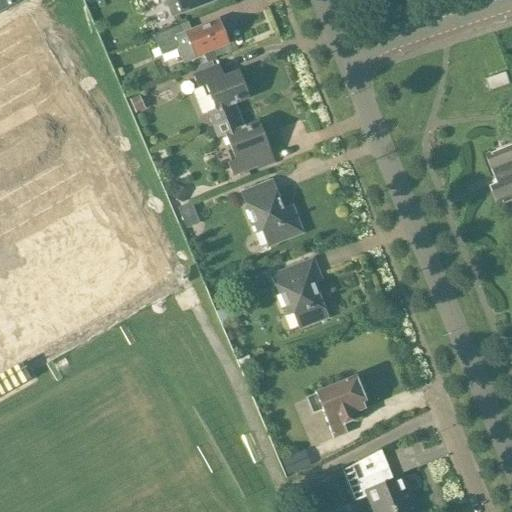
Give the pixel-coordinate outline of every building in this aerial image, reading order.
[(0,0),(0,14),(24,0),(0,0)] [(169,4),(174,18),(213,3),(211,0),(174,0),(175,2),(169,4)] [(183,65),(198,59),(197,57),(203,54),(206,63),(215,60),(212,51),(226,45),(217,23),(191,33),(187,22),(153,37),(160,56),(177,50),(183,65)] [(202,116),(207,114),(212,127),(239,117),(234,104),(249,99),(239,72),(223,78),(219,67),(192,77),(197,89),(192,92),(202,116)] [(508,87),(504,73),(483,80),(487,94),(508,87)] [(132,112),(141,108),(135,94),(126,98),(132,112)] [(244,128),(239,117),(212,127),(217,140),(225,136),(231,151),(228,153),(231,162),(227,164),(232,178),(259,168),(254,155),(268,149),(258,123),(244,128)] [(511,144),(484,156),(495,183),(488,187),(496,207),(511,200),(511,250),(511,251),(511,144)] [(303,235),(296,218),(286,221),(271,183),(241,194),(257,234),(262,232),(269,248),(303,235)] [(190,193),(176,187),(171,198),(185,204),(190,193)] [(177,209),(186,230),(199,224),(191,203),(177,209)] [(318,273),(313,260),(272,277),(288,316),(293,314),(299,331),(328,319),(310,276),(318,273)] [(235,361),(240,370),(251,365),(247,356),(235,361)] [(0,403),(40,381),(31,364),(0,381),(0,403)] [(354,377),(313,394),(314,395),(305,399),(311,414),(320,411),(332,439),(345,434),(341,425),(359,418),(357,412),(364,410),(361,404),(364,402),(354,377)] [(280,462),(287,478),(309,467),(303,452),(280,462)] [(354,501),(366,496),(373,511),(384,511),(412,501),(401,475),(392,479),(387,467),(347,483),(354,501)] [(416,511),(412,501),(384,511),(416,511)]
